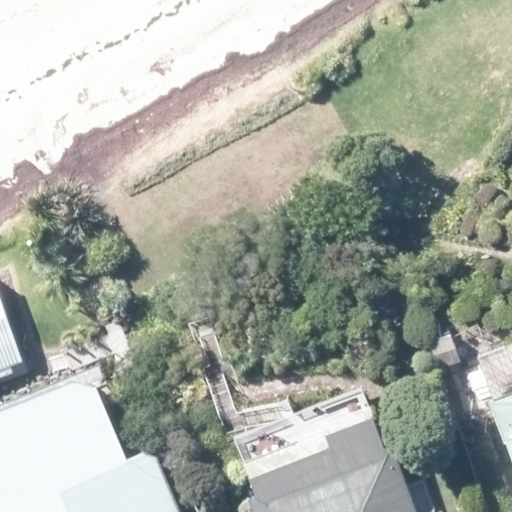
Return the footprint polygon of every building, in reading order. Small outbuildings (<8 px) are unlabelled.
[(0,364),(23,357),(0,287),(0,364)] [(459,357),(456,347),(451,332),(431,339),(439,363),(459,357)] [(182,511),(157,447),(129,458),(99,380),(80,376),(0,406),(0,511),(182,511)] [(511,390),(492,398),(511,454),(511,390)] [(418,511),(408,485),(395,449),(389,452),(369,403),(322,421),(325,427),(245,457),(258,491),(252,494),(258,511),(418,511)]
